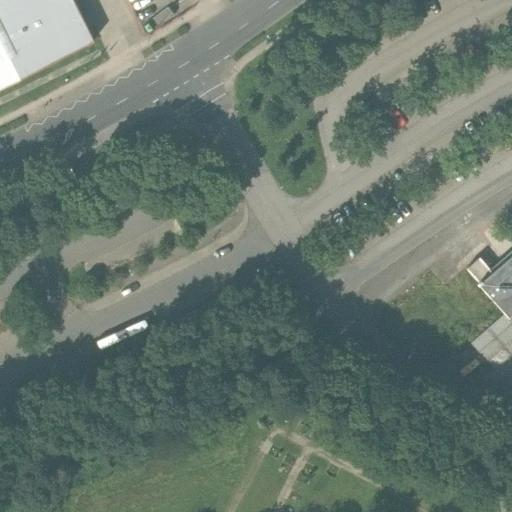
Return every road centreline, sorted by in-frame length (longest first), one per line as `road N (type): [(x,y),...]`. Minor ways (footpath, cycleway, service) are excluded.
road 1 (unclassified): [(283,231),(236,263),(0,372)]
road 2 (residential): [(183,66),(0,164)]
road 3 (unclassified): [(183,66),(283,231)]
